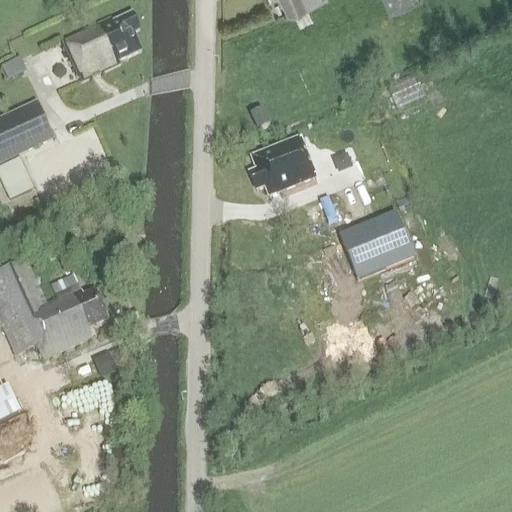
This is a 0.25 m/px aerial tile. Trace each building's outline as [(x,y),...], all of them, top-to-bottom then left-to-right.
[(279,0),(288,18),(327,1),(327,0),(279,0)] [(419,1),(418,0),(381,0),(388,16),(419,1)] [(140,53),(132,35),(138,32),(131,17),(112,26),(110,21),(62,43),(81,84),(118,67),(116,64),(140,53)] [(22,60),(5,66),(10,80),(27,74),(22,60)] [(387,112),(434,90),(429,78),(381,99),(387,112)] [(0,164),(52,141),(35,105),(0,120),(0,164)] [(250,118),(258,133),(269,128),(261,112),(250,118)] [(374,162),(392,157),(385,132),(354,141),(366,182),(379,179),(374,162)] [(279,190),(313,176),(299,141),(265,155),(270,168),(250,176),(257,192),(265,189),(269,199),(281,194),(279,190)] [(338,220),(332,200),(309,206),(315,227),(338,220)] [(283,219),(290,235),(312,226),(306,209),(283,219)] [(403,264),(384,218),(338,236),(357,283),(403,264)] [(83,299),(81,294),(80,294),(70,271),(47,282),(57,303),(47,308),(27,264),(0,275),(0,328),(1,328),(15,359),(36,350),(42,363),(91,340),(88,333),(108,323),(95,294),(83,299)]
